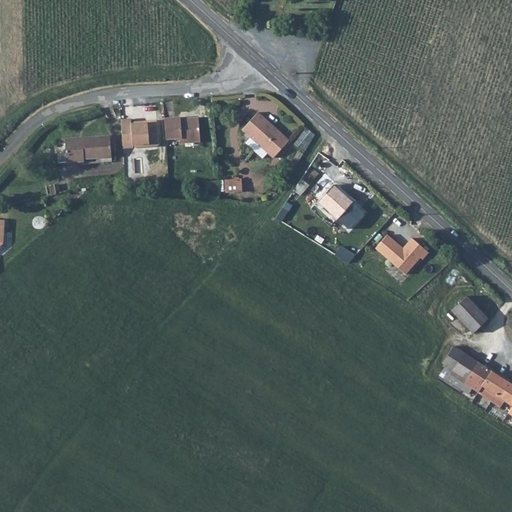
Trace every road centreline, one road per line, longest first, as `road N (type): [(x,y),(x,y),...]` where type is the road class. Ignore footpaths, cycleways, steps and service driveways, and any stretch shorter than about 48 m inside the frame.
road 1 (secondary): [(261,65),(511,291)]
road 2 (residential): [(261,65),(197,88),(80,99),(33,123),(0,158)]
